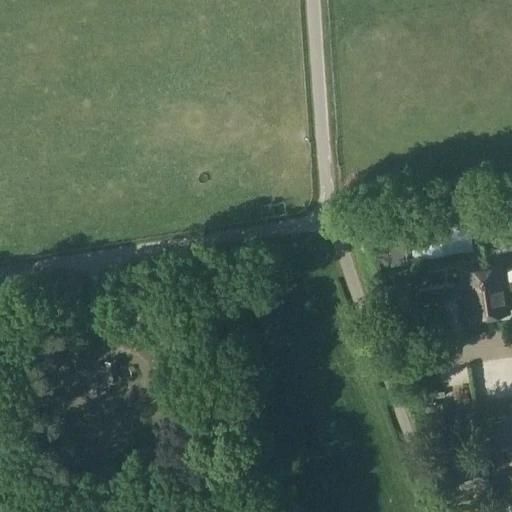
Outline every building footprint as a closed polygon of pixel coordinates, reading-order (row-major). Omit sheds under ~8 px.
[(415,243),(435,242),(435,228),(414,229),(415,243)] [(511,263),(463,270),(466,289),(463,289),(464,298),(467,298),(470,316),(507,311),(504,288),(511,287),(511,263)] [(438,304),(424,306),(425,316),(439,315),(438,304)] [(116,360),(106,361),(109,380),(119,379),(116,360)] [(486,447),(511,443),(511,427),(510,416),(482,419),(486,447)] [(484,472),(489,471),(487,460),(482,461),(480,447),(480,444),(463,447),(463,450),(449,453),(450,457),(451,457),(455,479),(453,479),(454,485),(475,482),(474,476),(485,474),(484,472)]
